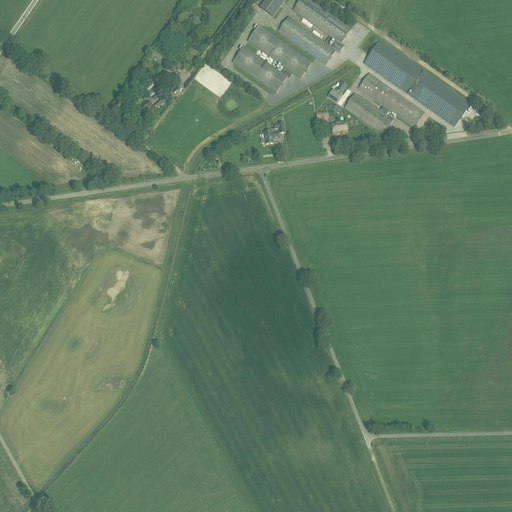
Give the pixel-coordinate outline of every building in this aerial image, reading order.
[(273,18),(285,0),(265,0),(260,8),(273,18)] [(279,33),(326,66),(336,51),(339,54),(344,47),(341,44),(351,30),(308,0),(301,0),(293,11),(330,37),(325,43),(289,18),(279,33)] [(259,25),(247,42),(284,68),(293,74),(300,79),(312,63),(259,25)] [(380,42),(364,65),(454,128),(470,105),(380,42)] [(281,73),(244,46),(233,63),(276,94),(287,77),(281,73)] [(154,51),(151,55),(166,67),(169,63),(154,51)] [(284,68),(281,73),(287,77),(289,79),(293,74),(284,68)] [(358,89),(364,93),(366,90),(372,94),(380,82),(369,74),(358,89)] [(425,113),(380,82),(372,94),(370,97),(414,129),(425,113)] [(170,84),(166,88),(169,90),(167,91),(172,96),(179,89),(175,84),(172,87),(170,84)] [(341,96),(332,90),(328,97),(336,103),(341,96)] [(383,136),(394,121),(355,94),(345,109),(383,136)] [(145,113),(152,106),(151,105),(154,103),(149,98),(146,100),(147,102),(141,108),(145,113)] [(164,102),(161,99),(154,106),(157,109),(164,102)] [(337,106),(335,109),(342,114),(344,110),(337,106)] [(328,119),(329,119),(328,112),(316,114),(317,120),(321,120),(322,126),(328,125),(328,119)] [(342,132),(348,132),(347,122),(332,124),(333,135),(342,134),(342,132)] [(278,125),(274,125),(275,129),(279,129),(279,134),(285,133),(284,123),(278,124),(278,125)] [(266,145),(274,144),(273,140),(279,139),(278,133),(272,134),(272,132),(264,133),(265,139),(263,139),(261,141),(262,143),(263,144),(266,144),(266,145)]
